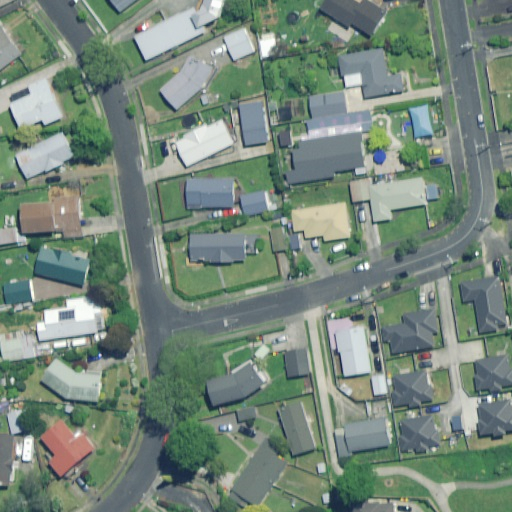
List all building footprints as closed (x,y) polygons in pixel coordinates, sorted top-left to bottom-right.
[(138,0),(109,0),(120,14),(138,0)] [(203,0),(202,5),(174,19),(135,38),(147,62),(199,36),(196,31),(220,19),(226,0),(203,0)] [(365,0),(362,6),(352,0),(328,0),(322,11),(350,28),(353,25),(372,37),(387,14),(365,0)] [(0,72),(23,56),(2,27),(0,27),(0,72)] [(245,28),(222,38),(233,63),(256,53),(245,28)] [(277,56),(274,38),(259,41),(262,59),(277,56)] [(388,78),(384,50),(338,57),(344,89),(362,86),(366,108),(402,102),(401,93),(406,92),(403,76),(388,78)] [(212,66),(188,57),(182,73),(160,92),(177,111),(205,86),(212,66)] [(64,119),(48,81),(30,88),(8,97),(21,130),(43,121),(45,126),(64,119)] [(312,120),(345,115),(342,93),(309,97),(312,120)] [(291,121),(289,103),(278,105),(279,122),(291,121)] [(312,120),(307,121),(310,141),(360,133),(373,132),(370,112),(345,115),(312,120)] [(233,145),(221,119),(174,143),(186,168),(233,145)] [(288,127),(277,129),(280,148),(290,147),(288,127)] [(360,133),(310,141),(291,143),(295,172),(285,174),(287,186),(335,179),(334,173),(355,170),(356,177),(366,175),(360,133)] [(74,159),(63,134),(15,155),(25,179),(74,159)] [(403,169),(400,150),(374,154),(377,173),(403,169)] [(234,208),(233,179),(185,181),(186,210),(234,208)] [(426,206),(422,180),(372,188),(371,181),(351,184),(354,203),(371,201),(374,223),(393,220),(391,211),(426,206)] [(268,212),(263,193),(240,199),(245,218),(268,212)] [(82,231),(80,198),(51,200),(51,204),(26,205),(27,235),(82,231)] [(350,238),(345,204),(291,213),(294,233),(304,231),(306,239),(324,236),(325,242),(350,238)] [(283,226),(272,228),(277,252),(287,250),(283,226)] [(21,228),(0,230),(0,246),(23,243),(21,228)] [(246,256),(257,256),(257,242),(246,242),(246,235),(191,235),(191,261),(210,261),(210,265),(236,265),(236,261),(246,261),(246,256)] [(92,259),(41,248),(35,275),(85,287),(92,259)] [(507,333),(499,278),(460,284),(463,304),(475,302),(480,337),(507,333)] [(2,289),(0,289),(0,309),(15,307),(15,311),(31,309),(28,282),(1,285),(2,289)] [(90,299),(68,301),(69,311),(45,314),(46,324),(37,325),(39,342),(106,333),(102,306),(91,308),(90,299)] [(437,332),(435,312),(404,316),(405,325),(382,328),(384,343),(390,342),(392,354),(435,348),(433,333),(437,332)] [(372,373),(365,329),(337,334),(345,378),(372,373)] [(36,358),(30,330),(21,332),(0,336),(0,342),(4,364),(36,358)] [(310,375),(306,350),(284,354),(288,379),(310,375)] [(511,387),(511,356),(473,362),(478,393),(511,387)] [(100,403),(103,374),(82,371),(81,375),(77,374),(56,360),(42,382),(67,400),(100,403)] [(265,390),(257,366),(207,382),(215,408),(252,396),(251,394),(265,390)] [(394,407),(401,406),(407,405),(408,408),(422,406),(422,403),(429,402),(433,401),(431,386),(427,387),(425,371),(397,374),(399,391),(392,392),(394,407)] [(387,395),(385,376),(372,378),(375,397),(387,395)] [(511,432),(511,400),(478,406),(482,437),(511,432)] [(315,450),(300,404),(279,411),(295,457),(315,450)] [(254,405),(234,411),(239,426),(258,419),(254,405)] [(213,419),(211,410),(197,413),(199,422),(213,419)] [(30,431),(25,411),(8,415),(13,436),(30,431)] [(437,451),(433,417),(402,421),(403,428),(398,429),(402,455),(437,451)] [(78,438),(63,421),(41,439),(55,456),(48,462),(63,479),(96,450),(82,434),(78,438)] [(389,448),(385,421),(345,427),(347,437),(350,454),(389,448)] [(0,436),(0,486),(11,488),(13,472),(16,438),(0,436)] [(274,446),(265,440),(226,497),(244,509),(249,502),(259,509),(289,464),(271,451),(274,446)] [(398,511),(397,501),(384,502),(384,499),(356,502),(356,511),(398,511)]
